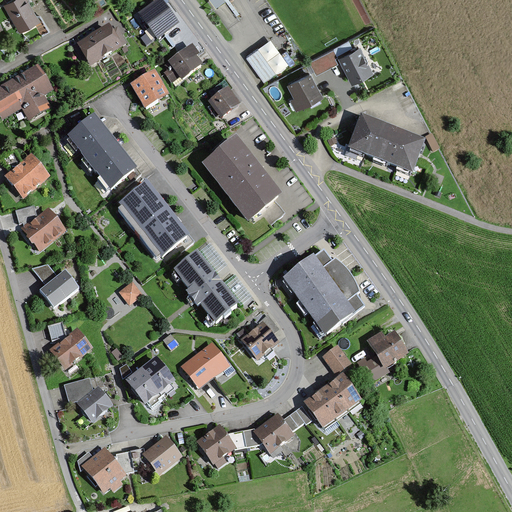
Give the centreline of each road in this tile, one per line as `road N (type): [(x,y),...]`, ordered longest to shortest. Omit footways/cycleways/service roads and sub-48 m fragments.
road 1 (tertiary): [(340,216),(438,359),(511,491)]
road 2 (residential): [(254,280),(289,329),(296,361),(289,390),(238,414),(112,438)]
road 3 (residential): [(82,511),(0,227)]
road 4 (tertiary): [(181,0),(340,216)]
road 5 (residential): [(108,97),(254,280)]
road 6 (track): [(511,230),(321,162)]
